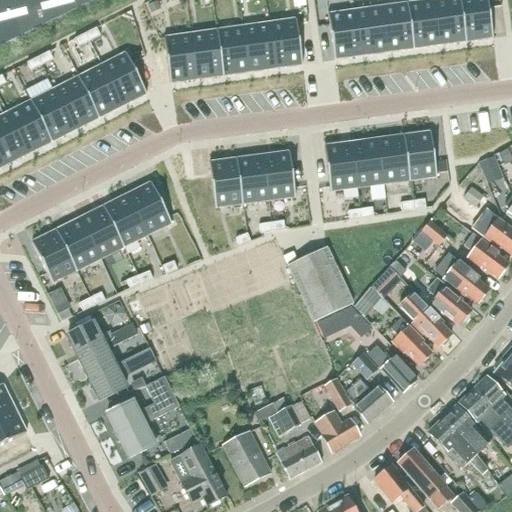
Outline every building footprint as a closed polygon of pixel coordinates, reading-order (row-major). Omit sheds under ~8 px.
[(0,0),(0,47),(98,0),(0,0)] [(460,0),(446,0),(433,2),(440,47),(466,43),(460,0)] [(487,0),(460,0),(466,43),(493,40),(487,0)] [(433,2),(407,5),(413,51),(440,47),(433,2)] [(156,3),(147,8),(151,15),(160,10),(156,3)] [(407,5),(381,9),(387,54),(413,51),(407,5)] [(381,9),(355,13),(361,58),(387,54),(381,9)] [(355,13),(328,16),(334,62),(361,58),(355,13)] [(296,21),(270,25),(276,70),(303,66),(296,21)] [(270,25),(243,29),(250,74),(276,70),(270,25)] [(243,29),(217,32),(223,78),(250,74),(243,29)] [(96,30),(85,35),(89,43),(100,38),(96,30)] [(217,32),(191,36),(197,81),(223,78),(217,32)] [(85,35),(75,41),(79,49),(89,43),(85,35)] [(191,36),(164,40),(170,85),(197,81),(191,36)] [(49,53),(38,59),(42,67),(53,61),(49,53)] [(126,55),(102,67),(123,108),(147,96),(126,55)] [(38,59),(27,64),(31,72),(42,67),(38,59)] [(102,67),(78,79),(99,120),(123,108),(102,67)] [(78,79),(55,91),(75,132),(99,120),(78,79)] [(55,91),(31,103),(52,144),(75,132),(55,91)] [(31,103),(7,115),(28,156),(52,144),(31,103)] [(7,115),(0,118),(0,159),(4,168),(28,156),(7,115)] [(430,133),(403,136),(409,181),(436,178),(436,175),(447,174),(446,162),(434,163),(430,133)] [(403,136),(377,140),(383,185),(409,181),(403,136)] [(377,140),(350,143),(356,188),(383,185),(377,140)] [(350,143),(323,147),(329,192),(356,188),(350,143)] [(511,161),(506,151),(498,155),(505,167),(511,162),(511,161)] [(289,154),(262,157),(268,203),(295,199),(289,154)] [(262,157),(235,161),(241,206),(268,203),(262,157)] [(489,170),(496,167),(492,157),(478,164),(482,173),(489,170)] [(235,161),(208,165),(214,210),(241,206),(235,161)] [(150,183),(126,195),(147,236),(171,224),(150,183)] [(482,215),(491,204),(471,189),(463,200),(482,215)] [(126,195),(102,207),(123,248),(147,236),(126,195)] [(424,201),(412,203),(413,212),(425,210),(424,201)] [(412,203),(399,205),(401,214),(413,212),(412,203)] [(102,207),(78,219),(99,260),(123,248),(102,207)] [(372,209),(359,211),(361,220),(373,218),(372,209)] [(359,211),(347,213),(348,222),(361,220),(359,211)] [(511,231),(489,214),(480,226),(489,233),(484,240),(497,249),(499,247),(511,256),(511,231)] [(78,219),(54,231),(75,272),(99,260),(78,219)] [(283,223),(271,225),(272,233),(284,231),(283,223)] [(422,233),(438,247),(446,238),(429,224),(422,233)] [(271,225),(258,226),(260,235),(272,233),(271,225)] [(54,231),(30,243),(51,284),(75,272),(54,231)] [(424,254),(432,244),(420,234),(411,244),(424,254)] [(247,235),(235,240),(238,248),(250,243),(247,235)] [(473,236),(463,248),(472,255),(467,261),(480,271),(482,268),(498,281),(508,268),(496,258),(498,256),(473,236)] [(313,324),(353,306),(327,250),(287,269),(313,324)] [(403,253),(388,268),(396,276),(397,277),(413,262),(403,253)] [(478,281),(453,261),(447,256),(434,272),(448,283),(447,285),(460,296),(462,293),(477,305),(487,293),(476,284),(478,281)] [(173,263),(162,268),(165,276),(177,271),(173,263)] [(396,276),(388,268),(371,289),(377,295),(396,276)] [(149,273),(137,278),(141,286),(152,281),(149,273)] [(137,278),(126,282),(129,291),(141,286),(137,278)] [(437,281),(427,293),(435,300),(429,306),(442,317),(444,314),(459,327),(470,315),(459,305),(461,302),(437,281)] [(381,299),(377,295),(371,289),(354,309),(361,315),(365,319),(381,299)] [(442,325),(420,301),(412,293),(397,307),(414,325),(412,326),(423,337),(426,334),(439,349),(451,338),(440,327),(442,325)] [(101,294),(89,300),(93,308),(104,302),(101,294)] [(89,300),(78,305),(82,313),(93,308),(89,300)] [(114,305),(107,309),(104,316),(107,323),(115,326),(122,323),(125,316),(122,308),(114,305)] [(350,308),(316,325),(323,340),(349,328),(356,336),(360,339),(371,330),(367,325),(353,311),(350,308)] [(56,316),(61,324),(71,319),(66,311),(56,316)] [(89,317),(74,324),(79,333),(93,326),(89,317)] [(421,345),(423,344),(424,343),(401,320),(390,331),(398,339),(392,345),(403,356),(405,354),(419,368),(431,356),(421,345)] [(106,335),(100,337),(94,325),(93,326),(79,333),(68,338),(78,359),(134,331),(132,326),(107,338),(106,335)] [(115,368),(115,367),(108,354),(113,351),(112,348),(137,336),(134,331),(78,359),(89,381),(115,368)] [(394,359),(389,363),(375,348),(367,356),(378,368),(402,395),(416,382),(394,359)] [(115,367),(115,368),(89,381),(92,389),(88,391),(93,400),(97,398),(99,402),(126,389),(119,376),(125,373),(127,378),(155,363),(149,350),(115,367)] [(511,352),(510,352),(503,361),(511,368),(511,352)] [(377,372),(363,355),(351,365),(366,382),(377,372)] [(511,368),(503,361),(495,370),(497,372),(495,375),(511,390),(511,368)] [(154,407),(138,415),(133,404),(106,417),(117,439),(144,426),(144,425),(178,408),(163,379),(145,388),(154,407)] [(142,380),(130,385),(134,392),(145,388),(142,380)] [(511,435),(511,414),(500,402),(503,399),(485,380),(472,393),(504,427),(511,435)] [(371,395),(366,389),(359,381),(345,392),(352,400),(349,403),(355,410),(354,410),(368,426),(392,405),(378,389),(371,395)] [(352,408),(341,389),(337,382),(325,388),(340,415),(352,408)] [(2,386),(0,386),(0,417),(14,410),(2,386)] [(255,405),(265,401),(260,388),(249,392),(255,405)] [(511,435),(504,427),(472,393),(459,405),(476,424),(479,421),(507,450),(511,445),(511,435)] [(253,415),(257,423),(286,408),(282,400),(253,415)] [(301,426),(300,425),(309,420),(301,404),(292,409),(291,408),(276,415),(286,434),(301,426)] [(489,445),(473,427),(456,409),(442,421),(475,458),(476,457),(489,445)] [(14,410),(0,417),(0,447),(26,435),(14,410)] [(360,439),(357,435),(350,422),(341,427),(335,415),(316,426),(332,455),(360,439)] [(486,471),(476,457),(475,458),(442,421),(428,434),(462,471),(469,464),(481,476),(486,471)] [(155,448),(150,439),(144,426),(117,439),(128,462),(155,448)] [(190,431),(181,436),(187,448),(196,443),(190,431)] [(249,435),(224,448),(244,489),(270,476),(249,435)] [(321,465),(320,462),(308,440),(295,447),(294,445),(288,448),(289,450),(276,457),(289,482),(321,465)] [(200,448),(170,464),(170,465),(170,464),(171,465),(181,459),(191,480),(181,485),(191,505),(202,499),(206,508),(226,498),(200,448)] [(436,511),(442,508),(453,498),(413,452),(411,454),(406,452),(401,457),(402,462),(398,465),(430,502),(429,503),(436,511)] [(167,489),(155,466),(138,475),(150,498),(167,489)] [(410,491),(390,467),(373,481),(392,504),(399,498),(410,511),(418,511),(424,508),(410,491)] [(42,468),(21,480),(28,492),(49,481),(42,468)] [(15,472),(1,480),(8,492),(22,485),(15,472)] [(511,489),(506,481),(498,487),(506,498),(511,493),(511,489)] [(477,511),(463,495),(451,505),(457,511),(477,511)] [(354,511),(347,498),(332,506),(335,511),(354,511)]
